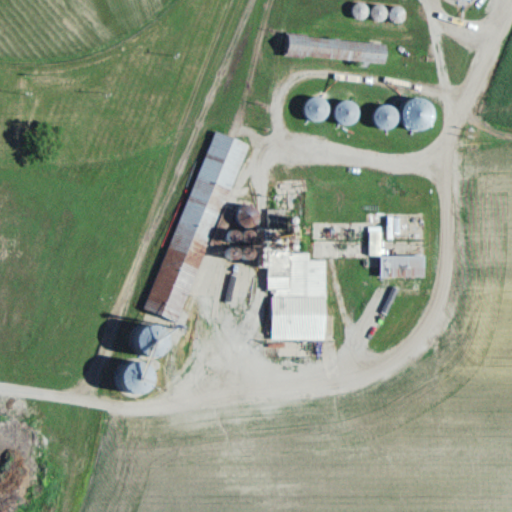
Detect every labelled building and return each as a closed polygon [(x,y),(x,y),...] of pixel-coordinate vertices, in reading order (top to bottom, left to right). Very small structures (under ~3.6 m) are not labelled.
[(399,7),(387,10),(391,23),(402,20),(399,7)] [(313,45),(314,35),(284,33),(282,56),(384,63),(385,50),(313,45)] [(324,116),(319,96),(303,100),(308,120),(324,116)] [(338,127),(356,121),(349,101),(332,106),(338,127)] [(387,105),(372,107),(376,128),(392,125),(387,105)] [(369,258),(369,236),(314,236),(314,258),(369,258)] [(323,259),(307,259),(306,252),(287,253),(287,263),(267,264),(268,340),(324,339),(323,259)] [(423,276),(423,255),(374,255),(374,276),(423,276)] [(122,391),(138,393),(142,366),(126,364),(122,391)]
